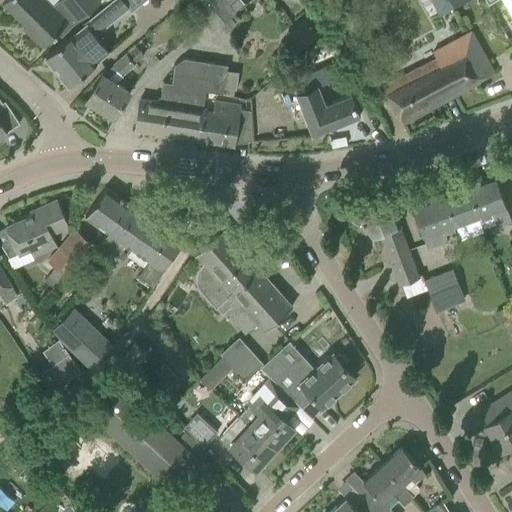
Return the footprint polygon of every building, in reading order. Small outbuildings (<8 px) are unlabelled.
[(68,30),(102,2),(100,0),(59,0),(53,5),(47,0),(4,0),(3,2),(25,25),(23,28),(42,47),(57,32),(61,36),(68,30)] [(96,35),(128,8),(121,0),(111,0),(84,22),(85,24),(84,25),(74,34),(73,33),(44,56),(68,85),(97,62),(96,61),(99,58),(89,46),(99,38),(96,35)] [(197,13),(213,32),(221,26),(227,33),(236,25),(229,17),(244,5),(240,0),(208,0),(210,2),(197,13)] [(433,0),(441,14),(466,0),(433,0)] [(511,27),(511,0),(485,0),(488,4),(494,0),(511,0),(511,17),(507,20),(511,27)] [(304,18),(286,34),(301,52),(319,36),(304,18)] [(354,46),(339,19),(328,25),(343,52),(354,46)] [(382,86),(393,106),(403,123),(479,82),(479,81),(494,72),(475,39),(474,38),(470,31),(432,53),(436,57),(382,86)] [(114,116),(124,99),(130,91),(108,78),(118,69),(122,74),(134,63),(134,62),(143,55),(136,47),(127,54),(126,54),(102,74),(96,82),(86,99),(114,116)] [(198,139),(202,109),(205,91),(247,98),(251,96),(252,92),(236,89),(238,72),(227,70),(227,65),(184,58),(175,64),(172,83),(163,81),(160,101),(140,98),(138,109),(135,129),(198,139)] [(360,115),(352,97),(351,94),(325,104),(317,85),(334,79),(328,64),(297,77),(302,90),(295,93),(312,134),(360,115)] [(0,135),(19,123),(4,100),(0,103),(0,135)] [(202,109),(198,139),(234,145),(248,144),(248,141),(253,141),(251,110),(240,110),(241,105),(215,101),(213,111),(202,109)] [(494,174),(466,184),(478,218),(491,213),(497,227),(511,222),(501,192),(494,174)] [(452,189),(411,204),(418,222),(427,248),(447,241),(444,230),(478,218),(466,184),(452,189)] [(116,237),(137,208),(107,187),(86,217),(107,233),(97,247),(110,256),(121,241),(116,237)] [(398,283),(417,276),(418,275),(387,194),(356,206),(372,249),(384,244),(398,283)] [(68,224),(65,217),(57,199),(38,207),(40,210),(6,225),(17,252),(28,247),(32,254),(56,244),(51,232),(68,224)] [(184,241),(137,208),(116,237),(121,241),(110,256),(121,263),(126,257),(120,252),(126,244),(150,260),(138,276),(153,286),(163,270),(160,268),(184,241)] [(75,228),(48,262),(68,278),(95,244),(75,228)] [(199,288),(201,290),(216,308),(217,307),(222,313),(225,311),(245,333),(257,322),(264,330),(292,305),(223,229),(195,254),(203,263),(201,265),(200,267),(198,269),(197,271),(197,274),(196,276),(196,279),(197,281),(197,284),(198,286),(199,288)] [(0,291),(10,285),(0,267),(0,291)] [(458,284),(430,295),(436,310),(464,299),(458,284)] [(511,312),(510,307),(495,312),(499,321),(511,315),(511,312)] [(108,348),(70,310),(51,329),(89,366),(108,348)] [(244,381),(262,364),(238,337),(221,353),(232,365),(231,366),(244,381)] [(134,367),(146,351),(135,342),(122,358),(134,367)] [(68,353),(40,374),(52,391),(81,371),(68,353)] [(268,376),(271,379),(300,405),(302,407),(313,396),(322,407),(339,391),(342,394),(353,384),(351,381),(355,377),(343,364),(346,361),(339,353),(336,356),(333,353),(314,369),(302,356),(290,368),(275,353),(260,366),(269,375),(268,376)] [(177,377),(164,363),(154,371),(172,391),(178,385),(174,381),(177,377)] [(239,415),(274,447),(293,427),(283,417),(296,403),(299,406),(300,405),(271,379),(239,415)] [(511,390),(497,400),(480,411),(493,431),(490,433),(500,450),(511,443),(511,390)] [(98,420),(171,488),(198,459),(125,391),(98,420)] [(216,432),(196,413),(184,426),(203,447),(216,432)] [(255,468),(274,447),(239,415),(219,437),(236,453),(237,452),(255,468)] [(401,445),(382,463),(407,490),(425,473),(420,466),(401,445)] [(413,497),(407,490),(382,463),(363,480),(369,488),(360,496),(376,511),(394,511),(389,506),(397,498),(404,505),(413,497)] [(376,511),(360,496),(352,503),(345,496),(327,511),(376,511)] [(442,500),(425,511),(444,511),(448,510),(442,500)]
